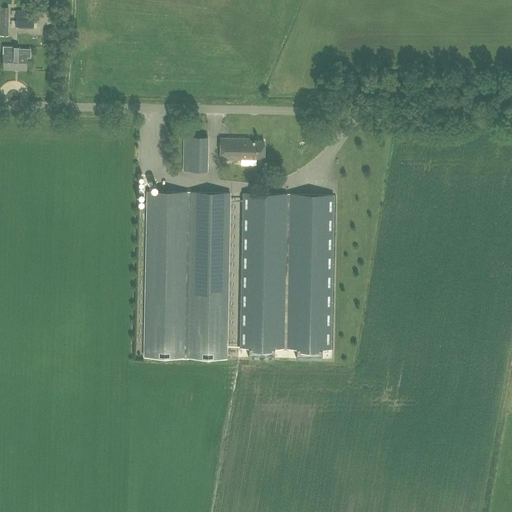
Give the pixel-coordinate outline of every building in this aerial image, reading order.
[(16,3),(16,8),(9,8),(8,24),(16,24),(16,27),(33,27),(34,11),(33,11),(33,4),(16,3)] [(6,47),(8,24),(9,8),(0,7),(0,54),(3,54),(4,47),(6,47)] [(12,47),(6,47),(4,47),(3,54),(3,69),(26,69),(27,54),(12,54),(12,47)] [(184,136),(183,169),(207,169),(208,136),(184,136)] [(249,138),(220,138),(219,159),(256,160),(256,157),(263,157),(264,141),(249,141),(249,138)] [(229,194),(147,192),(144,359),(226,360),(229,194)] [(332,350),(335,195),(242,193),(240,349),(248,349),(248,358),(273,358),(274,349),(296,350),(296,359),(321,359),(321,350),(332,350)]
